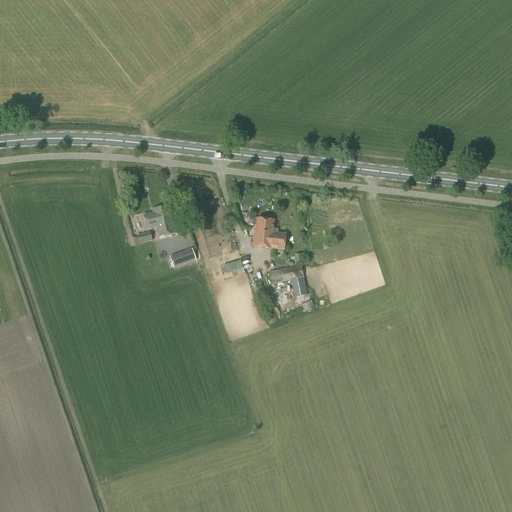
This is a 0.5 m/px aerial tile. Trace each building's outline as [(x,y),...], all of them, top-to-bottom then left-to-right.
[(173,226),(169,207),(153,211),(153,213),(144,216),(147,230),(157,228),(160,238),(177,234),(175,226),(173,226)] [(272,249),(274,230),(275,221),(258,219),(256,232),(254,231),(253,247),(272,249)] [(141,245),(152,242),(150,233),(138,236),(141,245)] [(173,269),(196,261),(192,249),(169,257),(173,269)] [(296,265),(303,264),(301,254),(294,256),(296,265)] [(244,274),(240,261),(223,266),(225,274),(237,270),(238,276),(244,274)] [(306,290),(301,266),(269,273),(272,285),(291,281),(293,292),(306,290)]
